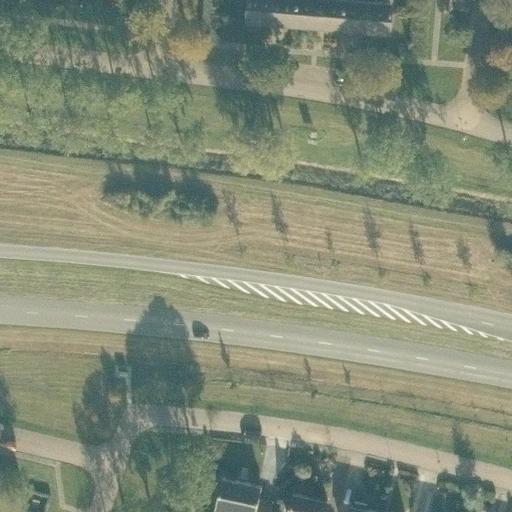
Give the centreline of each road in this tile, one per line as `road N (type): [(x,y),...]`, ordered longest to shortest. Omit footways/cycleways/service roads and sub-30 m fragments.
road 1 (secondary): [(511,326),(379,296),(0,250)]
road 2 (secondary): [(0,309),(377,350),(511,376)]
road 3 (unclassified): [(511,479),(331,435),(133,415),(114,464)]
road 4 (unclassified): [(466,124),(368,100),(162,70)]
road 5 (unclassified): [(162,70),(0,50)]
road 6 (residential): [(466,124),(485,0)]
